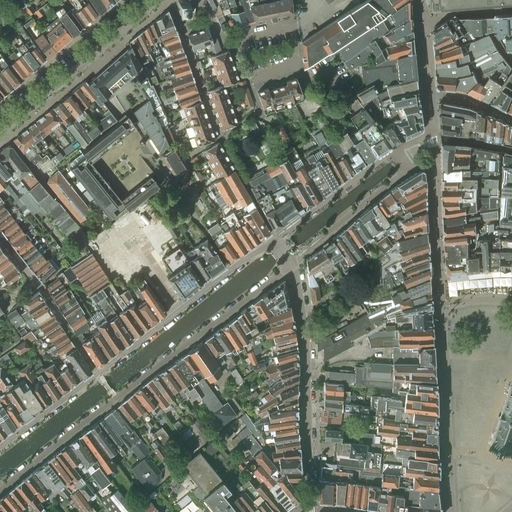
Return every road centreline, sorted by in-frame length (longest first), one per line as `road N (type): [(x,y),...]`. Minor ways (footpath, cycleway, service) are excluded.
road 1 (residential): [(293,261),(277,238),(0,448)]
road 2 (residential): [(0,491),(293,261)]
road 3 (residential): [(312,511),(293,261)]
road 4 (residential): [(0,134),(158,0)]
road 5 (residential): [(240,38),(291,29),(297,64),(249,73)]
